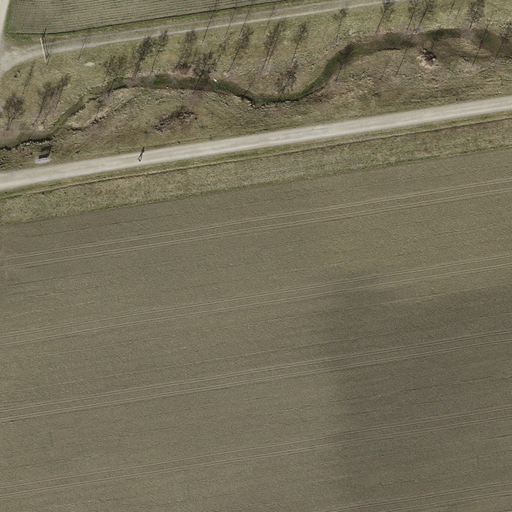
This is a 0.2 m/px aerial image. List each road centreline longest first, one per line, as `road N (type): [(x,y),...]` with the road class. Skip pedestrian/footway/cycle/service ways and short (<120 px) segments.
road 1 (track): [(511,105),(0,184)]
road 2 (track): [(0,48),(356,0)]
